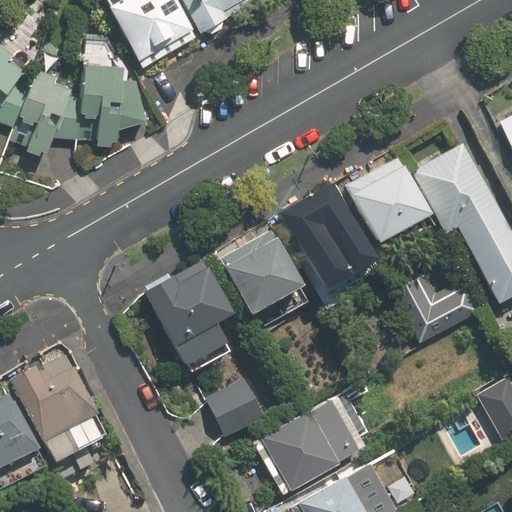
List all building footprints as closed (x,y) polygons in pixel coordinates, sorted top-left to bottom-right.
[(99,0),(140,68),(193,37),(170,0),(99,0)] [(178,0),(197,33),(224,17),(221,12),(240,0),(247,0),(249,3),(252,1),(251,0),(178,0)] [(25,65),(0,47),(0,122),(10,127),(25,87),(13,82),(25,65)] [(119,68),(80,65),(76,139),(94,140),(93,146),(108,147),(108,141),(115,142),(115,130),(142,123),(132,81),(119,80),(119,68)] [(72,84),(33,69),(7,136),(25,143),(22,151),(37,157),(40,148),(46,150),(51,137),(73,139),(77,97),(68,95),(72,84)] [(511,109),(503,115),(511,131),(511,109)] [(511,282),(511,247),(488,202),(458,146),(409,171),(439,228),(457,219),(495,291),(511,282)] [(392,156),(339,184),(366,237),(420,209),(392,156)] [(327,180),(274,208),(319,292),(371,264),(327,180)] [(266,234),(215,261),(246,318),(297,292),(266,234)] [(220,316),(195,268),(147,293),(172,342),(220,316)] [(450,282),(428,293),(419,276),(386,293),(413,344),(446,326),(468,315),(450,282)] [(5,383),(44,468),(93,445),(57,366),(34,377),(31,371),(5,383)] [(333,396),(249,440),(275,489),(359,445),(333,396)] [(0,487),(35,471),(0,399),(0,398),(0,487)] [(364,460),(286,501),(291,511),(390,511),(391,511),(364,460)] [(391,511),(390,511),(421,511),(415,499),(391,511)]
